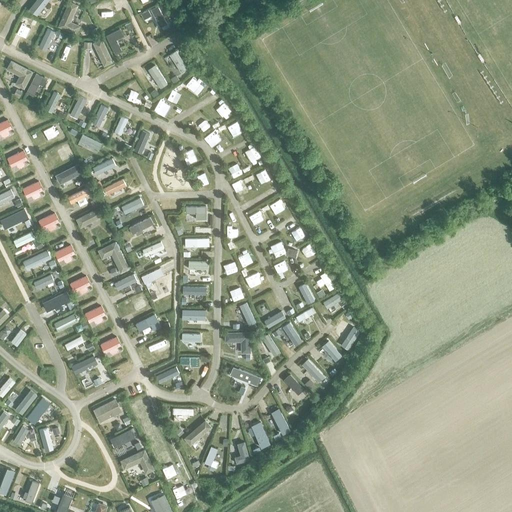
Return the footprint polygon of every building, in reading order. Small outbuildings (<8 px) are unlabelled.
[(37,15),(48,0),(35,0),(29,9),(37,15)] [(96,14),(115,5),(112,0),(108,0),(92,8),(96,14)] [(58,26),(76,34),(80,25),(71,21),(78,4),(69,1),(58,26)] [(167,24),(157,5),(151,9),(160,27),(167,24)] [(144,19),(151,15),(148,10),(141,14),(144,19)] [(21,36),(29,20),(24,18),(16,33),(21,36)] [(106,35),(115,54),(122,50),(116,39),(124,35),(120,28),(106,35)] [(45,29),(38,44),(43,47),(50,32),(45,29)] [(92,42),(104,66),(113,61),(102,38),(92,42)] [(64,43),(55,62),(62,65),(71,46),(64,43)] [(11,60),(6,69),(19,75),(15,84),(24,88),(33,71),(11,60)] [(36,73),(26,92),(33,95),(39,83),(43,85),(47,78),(36,73)] [(54,91),(45,109),(52,112),(60,94),(54,91)] [(77,112),(85,97),(80,94),(72,110),(77,112)] [(101,105),(92,123),(98,125),(103,114),(105,115),(107,110),(105,110),(106,107),(101,105)] [(21,112),(31,117),(30,119),(34,121),(35,119),(38,120),(41,114),(24,106),(21,112)] [(121,115),(114,131),(121,134),(128,118),(121,115)] [(44,136),(60,129),(58,123),(42,131),(44,136)] [(142,129),(133,149),(140,152),(148,132),(142,129)] [(98,141),(83,134),(80,141),(95,148),(98,141)] [(67,143),(47,153),(50,159),(61,154),(63,158),(67,156),(65,152),(70,149),(67,143)] [(242,149),(227,157),(235,174),(251,167),(242,149)] [(97,172),(115,163),(112,157),(94,166),(97,172)] [(60,184),(83,172),(78,163),(55,175),(60,184)] [(122,178),(103,188),(107,194),(126,185),(122,178)] [(71,203),(92,193),(89,186),(68,197),(71,203)] [(0,202),(11,196),(8,191),(0,195),(0,202)] [(135,197),(114,208),(119,219),(124,217),(123,215),(129,212),(130,214),(134,211),(133,209),(140,206),(135,197)] [(80,227),(104,215),(100,206),(76,219),(80,227)] [(206,206),(185,206),(185,212),(196,212),(196,219),(206,219),(206,206)] [(6,226),(21,217),(18,212),(3,220),(6,226)] [(150,216),(129,227),(132,234),(135,232),(137,235),(143,232),(141,229),(153,223),(150,216)] [(16,246),(34,238),(31,231),(13,240),(16,246)] [(111,254),(120,273),(129,268),(116,241),(98,249),(102,258),(111,254)] [(141,256),(156,249),(154,244),(138,251),(141,256)] [(42,252),(24,260),(26,266),(35,262),(36,265),(42,262),(41,259),(44,258),(42,252)] [(188,268),(208,268),(208,261),(188,260),(188,268)] [(160,267),(141,276),(145,283),(147,286),(152,284),(151,280),(164,274),(160,267)] [(53,272),(34,281),(36,287),(48,281),(49,284),(55,282),(53,279),(56,278),(53,272)] [(133,273),(117,280),(120,286),(130,281),(132,283),(137,281),(133,273)] [(58,290),(64,287),(66,286),(63,281),(61,282),(61,281),(55,284),(58,290)] [(64,292),(43,302),(47,309),(61,302),(62,305),(68,302),(64,292)] [(324,309),(341,298),(337,292),(320,302),(324,309)] [(128,308),(146,300),(143,293),(125,302),(128,308)] [(271,293),(255,302),(262,315),(269,311),(266,306),(275,300),(271,293)] [(295,312),(292,306),(285,309),(289,315),(295,312)] [(299,321),(314,312),(311,307),(296,316),(299,321)] [(3,308),(0,311),(0,323),(9,315),(3,308)] [(155,313),(135,323),(139,330),(151,324),(153,329),(161,325),(155,313)] [(68,316),(54,323),(57,328),(61,326),(62,329),(68,326),(66,323),(71,321),(68,316)] [(289,321),(274,331),(277,335),(287,329),(291,336),(296,332),(289,321)] [(345,346),(357,327),(356,326),(356,325),(353,323),(352,324),(351,323),(339,342),(345,346)] [(20,329),(11,341),(17,345),(26,333),(20,329)] [(250,331),(225,332),(225,341),(241,341),(241,352),(250,352),(250,331)] [(182,341),(200,341),(201,333),(182,333),(182,341)] [(262,337),(274,355),(280,351),(268,333),(262,337)] [(165,335),(145,345),(149,352),(157,348),(159,352),(163,350),(161,346),(169,342),(165,335)] [(80,336),(65,344),(67,349),(77,344),(78,347),(84,344),(82,341),(83,341),(80,336)] [(340,354),(328,339),(323,343),(335,357),(340,354)] [(199,356),(180,356),(180,363),(190,363),(190,366),(199,366),(199,356)] [(91,357),(75,365),(78,370),(88,365),(90,367),(95,365),(91,357)] [(321,371),(308,359),(304,363),(316,376),(321,371)] [(248,371),(230,363),(228,370),(245,377),(248,371)] [(176,366),(160,374),(162,380),(171,375),(172,377),(177,374),(176,372),(178,371),(176,366)] [(304,389),(289,373),(284,379),(298,394),(304,389)] [(0,394),(2,396),(15,381),(9,377),(0,387),(0,394)] [(24,410),(35,396),(30,393),(24,400),(22,398),(18,403),(20,405),(19,407),(24,410)] [(115,398),(93,409),(99,422),(122,410),(119,406),(122,405),(120,401),(117,402),(115,398)] [(272,413),(281,430),(288,426),(279,409),(272,413)] [(43,422),(59,417),(56,410),(46,413),(45,410),(39,412),(43,422)] [(3,413),(0,416),(0,426),(3,422),(6,424),(9,419),(7,417),(8,416),(3,413)] [(190,445),(212,426),(205,419),(184,438),(190,445)] [(253,423),(261,441),(268,438),(261,420),(253,423)] [(18,445),(27,429),(22,426),(13,442),(18,445)] [(114,445),(133,436),(130,429),(111,438),(114,445)] [(40,432),(44,449),(51,447),(46,430),(40,432)] [(249,459),(244,441),(237,443),(241,455),(235,457),(236,463),(249,459)] [(257,452),(266,448),(263,443),(255,447),(257,452)] [(211,446),(204,462),(209,464),(207,468),(213,470),(214,467),(216,467),(218,461),(213,459),(217,448),(211,446)] [(145,448),(120,460),(124,469),(140,461),(145,473),(154,469),(145,448)] [(0,489),(6,492),(13,473),(7,471),(6,475),(3,474),(1,478),(4,479),(0,489)] [(31,503),(39,483),(32,480),(28,492),(25,491),(23,497),(25,498),(25,500),(31,503)] [(63,511),(72,491),(65,488),(59,502),(57,501),(54,507),(57,508),(55,511),(63,511)] [(172,511),(164,494),(151,500),(156,511),(172,511)] [(105,511),(108,505),(99,502),(94,511),(105,511)]
